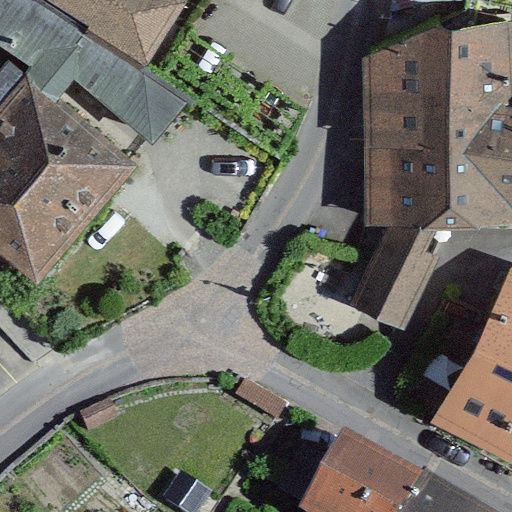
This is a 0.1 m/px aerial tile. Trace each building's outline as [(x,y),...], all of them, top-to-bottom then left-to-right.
[(0,0),(0,58),(31,79),(27,85),(58,111),(74,93),(148,160),(200,113),(145,77),(193,1),(191,0),(0,0)] [(345,313),(401,341),(452,242),(511,239),(511,30),(427,26),(363,72),(367,242),(391,242),(345,313)] [(0,76),(0,266),(35,296),(136,176),(58,111),(27,85),(7,68),(0,76)] [(511,279),(505,278),(431,434),(511,473),(511,279)] [(277,426),(286,410),(244,386),(235,402),(277,426)] [(415,511),(426,491),(344,450),(313,511),(415,511)] [(463,511),(426,491),(415,511),(463,511)]
